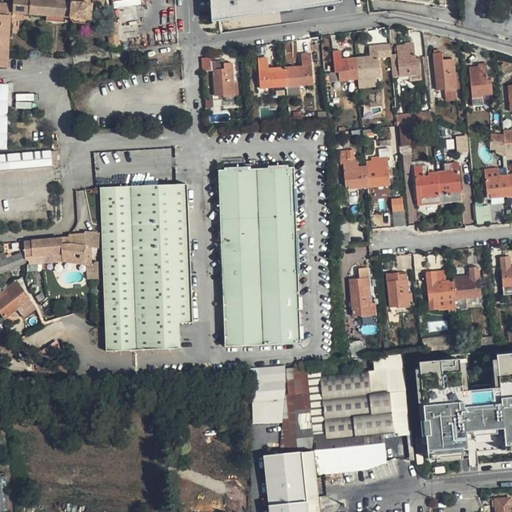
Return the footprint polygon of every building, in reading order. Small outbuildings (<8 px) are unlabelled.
[(14,0),(14,3),(13,10),(66,17),(66,21),(70,24),(84,26),(88,22),(89,10),(89,0),(14,0)] [(89,0),(89,10),(104,11),(105,0),(89,0)] [(135,0),(115,0),(120,26),(139,24),(135,0)] [(210,0),(212,20),(356,1),(356,0),(210,0)] [(0,2),(0,13),(9,14),(13,10),(14,3),(0,2)] [(0,64),(7,65),(9,14),(0,13),(0,64)] [(122,42),(120,26),(108,27),(109,42),(122,42)] [(421,80),(419,58),(415,59),(413,43),(405,44),(406,45),(397,46),(397,54),(390,55),(393,77),(400,77),(410,76),(410,81),(421,80)] [(370,57),(356,58),(358,79),(375,77),(380,77),(377,46),(369,47),(370,57)] [(433,54),(437,90),(445,89),(445,91),(460,89),(458,76),(455,76),(453,59),(442,61),(441,53),(441,50),(433,50),(434,54),(433,54)] [(332,82),(358,79),(356,58),(342,59),(341,52),(333,53),(334,72),(331,73),(332,82)] [(302,66),(285,67),(286,87),(300,86),(313,85),(311,54),(301,54),(302,66)] [(202,58),(202,71),(213,71),(215,96),(223,96),(223,97),(239,96),(238,83),(234,83),(233,63),(224,64),(223,61),(210,62),(210,58),(202,58)] [(267,58),(258,59),(260,89),(286,87),(285,67),(269,68),(267,58)] [(478,67),(469,68),(473,107),(483,105),(482,96),(492,95),(491,80),(487,81),(485,63),(478,64),(478,67)] [(0,140),(8,141),(11,78),(0,77),(0,140)] [(375,77),(358,79),(359,88),(377,87),(375,77)] [(300,86),(286,87),(287,96),(300,96),(300,86)] [(455,90),(445,91),(446,101),(456,100),(455,90)] [(335,111),(328,111),(330,129),(336,129),(335,111)] [(431,112),(396,115),(397,126),(432,122),(431,112)] [(409,126),(399,127),(401,148),(412,147),(409,126)] [(511,129),(503,131),(503,135),(504,144),(511,143),(511,129)] [(375,136),(374,130),(364,131),(365,138),(375,136)] [(468,150),(466,134),(456,135),(458,151),(468,150)] [(490,140),(489,140),(490,150),(499,150),(505,150),(504,144),(503,135),(491,134),(490,140)] [(457,143),(456,135),(445,136),(446,144),(457,143)] [(379,141),(380,150),(390,149),(390,146),(391,146),(391,140),(379,141)] [(365,166),(367,188),(386,186),(390,186),(387,160),(391,160),(390,149),(379,150),(379,157),(369,158),(370,166),(365,166)] [(50,150),(0,154),(0,171),(52,167),(52,166),(57,165),(56,152),(51,152),(50,150)] [(346,190),(367,188),(365,166),(358,167),(357,157),(354,157),(353,150),(339,151),(341,163),(343,163),(346,190)] [(296,163),(222,165),(229,341),(303,338),(296,163)] [(437,172),(440,204),(462,202),(458,163),(444,164),(444,171),(437,172)] [(414,167),(418,206),(440,204),(437,172),(429,173),(428,165),(414,167)] [(509,197),(507,175),(498,176),(499,179),(493,179),(492,169),(484,170),(487,195),(490,195),(490,199),(509,197)] [(99,187),(106,351),(180,348),(179,323),(192,322),(186,183),(99,187)] [(386,186),(367,188),(368,195),(387,193),(386,186)] [(402,202),(392,203),(393,212),(403,211),(402,202)] [(475,206),(477,225),(486,224),(484,205),(475,206)] [(404,211),(393,212),(394,227),(406,226),(404,211)] [(338,233),(349,233),(348,224),(337,225),(338,233)] [(60,238),(60,236),(32,237),(24,238),(23,249),(26,250),(30,252),(50,251),(50,260),(82,260),(83,275),(90,274),(90,244),(97,244),(97,227),(83,228),(83,229),(83,238),(60,238)] [(83,238),(83,229),(60,229),(60,236),(60,238),(83,238)] [(338,233),(336,234),(337,247),(350,246),(349,233),(338,233)] [(0,270),(24,260),(20,251),(8,256),(5,249),(0,251),(0,270)] [(50,251),(30,252),(29,261),(50,260),(50,251)] [(511,294),(511,267),(510,267),(509,257),(500,258),(504,295),(511,294)] [(465,276),(465,279),(453,281),(456,310),(467,309),(466,299),(481,297),(478,267),(469,268),(470,276),(465,276)] [(349,280),(353,316),(360,316),(360,317),(372,315),(371,302),(368,268),(358,269),(359,279),(349,280)] [(426,273),(429,310),(443,309),(444,314),(456,312),(453,281),(446,281),(444,271),(426,273)] [(386,274),(390,308),(397,307),(397,309),(410,307),(409,302),(412,302),(411,294),(408,294),(406,272),(386,274)] [(29,297),(17,280),(4,288),(6,291),(2,294),(0,289),(0,310),(4,316),(29,297)] [(497,336),(479,338),(480,347),(498,345),(497,336)] [(433,339),(424,340),(425,352),(444,350),(443,339),(434,340),(433,339)] [(363,341),(346,343),(347,358),(364,356),(363,341)] [(455,358),(416,362),(426,458),(466,454),(464,433),(499,429),(502,455),(511,453),(511,353),(493,355),(496,387),(467,390),(464,364),(455,365),(455,358)] [(402,354),(373,357),(374,370),(403,368),(402,354)] [(319,363),(306,364),(307,367),(313,437),(326,436),(324,420),(322,400),(321,377),(319,363)] [(285,365),(250,369),(253,401),(255,424),(282,422),(285,381),(285,365)] [(307,367),(285,369),(288,396),(284,396),(282,422),(281,450),(297,449),(296,438),(313,437),(307,367)] [(374,370),(367,372),(369,395),(390,393),(405,392),(403,368),(374,370)] [(334,376),(321,377),(322,400),(334,399),(369,395),(367,372),(334,376)] [(405,392),(390,393),(394,434),(394,437),(407,435),(409,435),(405,392)] [(390,393),(369,395),(371,415),(353,417),(355,437),(383,435),(394,434),(390,393)] [(334,399),(322,400),(324,420),(334,419),(371,415),(369,395),(334,399)] [(334,419),(324,420),(326,436),(326,440),(335,439),(355,437),(353,417),(334,419)] [(318,475),(335,473),(366,469),(378,465),(386,462),(383,435),(355,437),(335,439),(326,440),(326,436),(313,437),(315,448),(316,451),(318,475)] [(319,511),(313,451),(304,452),(310,511),(319,511)] [(310,511),(304,452),(264,456),(269,511),(310,511)] [(0,511),(8,511),(4,474),(0,474),(0,511)] [(511,498),(494,499),(495,511),(511,511),(511,509),(511,508),(511,501),(511,498)]
